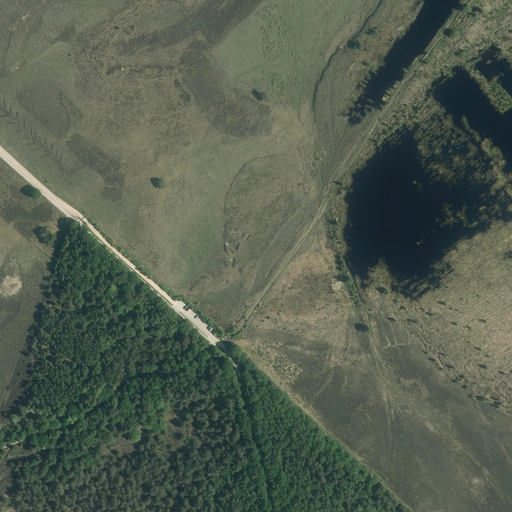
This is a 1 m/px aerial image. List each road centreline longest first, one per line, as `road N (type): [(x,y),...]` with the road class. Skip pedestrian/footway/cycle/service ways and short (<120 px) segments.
road 1 (track): [(0,449),(68,424),(133,375),(169,372),(215,340)]
road 2 (track): [(173,302),(0,147)]
road 3 (track): [(231,358),(402,511)]
road 4 (unclassified): [(275,511),(238,374),(209,334)]
